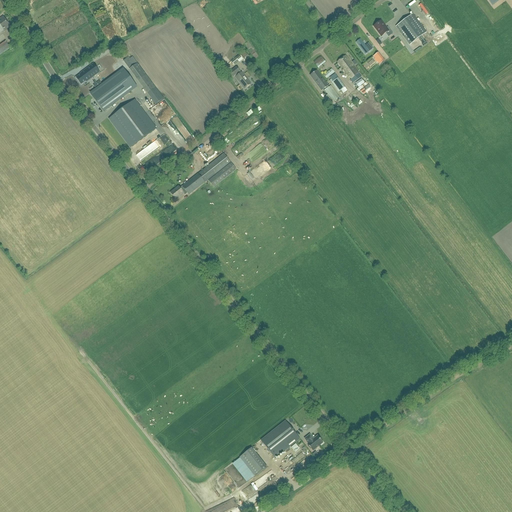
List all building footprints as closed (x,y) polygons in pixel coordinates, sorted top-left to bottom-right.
[(409,46),(426,33),(412,14),(395,27),(409,46)] [(0,34),(11,27),(3,16),(0,18),(0,34)] [(380,21),(373,27),(382,37),(386,34),(388,37),(393,34),(389,30),(388,31),(380,21)] [(369,51),(373,49),(369,43),(365,46),(361,40),(356,43),(365,54),(369,51)] [(0,54),(10,48),(5,41),(0,45),(0,54)] [(234,66),(239,62),(238,61),(241,58),(239,55),(236,58),(231,62),(234,66)] [(123,59),(124,60),(123,61),(138,81),(155,105),(163,99),(146,75),(132,57),(130,58),(129,57),(128,57),(127,58),(126,56),(123,59)] [(361,77),(349,62),(349,61),(345,56),(337,63),(348,78),(350,77),(352,79),(350,80),(353,83),(361,77)] [(317,68),(324,62),(321,57),(313,63),(317,68)] [(392,66),(399,78),(408,73),(406,69),(413,65),(407,57),(392,66)] [(122,72),(127,69),(122,61),(117,65),(122,72)] [(108,76),(110,75),(105,63),(100,65),(104,74),(107,73),(108,76)] [(76,79),(81,85),(86,81),(86,82),(99,72),(92,64),(80,74),(81,75),(76,79)] [(241,73),(236,68),(229,73),(233,77),(234,76),(235,78),(244,89),(249,85),(246,80),(247,79),(241,73)] [(332,69),(324,75),(326,79),(327,79),(335,73),(332,69)] [(121,72),(90,94),(104,112),(134,90),(121,72)] [(321,91),(327,86),(316,72),(311,76),(316,82),(315,83),(321,91)] [(331,80),(329,81),(333,87),(334,86),(338,93),(341,91),(343,94),(347,91),(335,74),(329,78),(331,80)] [(338,97),(330,86),(328,87),(324,90),(328,96),(323,99),(328,105),(337,99),(337,98),(338,97)] [(156,129),(135,100),(109,119),(131,148),(156,129)] [(189,195),(204,183),(214,175),(230,163),(223,154),(208,166),(198,174),(182,186),(182,187),(180,189),(179,187),(171,193),(176,199),(181,195),(181,196),(184,194),(184,193),(186,191),(189,195)] [(214,188),(223,180),(236,170),(231,163),(218,173),(208,181),(214,188)] [(275,458),(300,439),(286,421),(261,440),(275,458)] [(313,439),(312,438),(313,437),(310,434),(305,438),(309,443),(308,443),(313,450),(323,442),(318,436),(313,439)] [(251,448),(240,457),(255,477),(267,468),(251,448)] [(292,458),(294,460),(299,457),(295,451),(288,456),(291,459),(292,458)]
